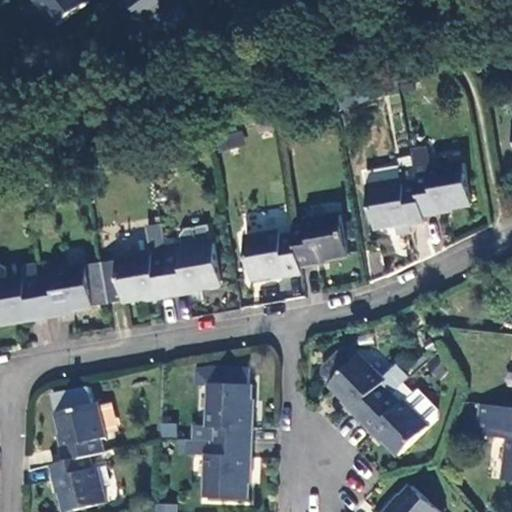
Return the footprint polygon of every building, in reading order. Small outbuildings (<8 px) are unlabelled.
[(38,0),(58,26),(90,1),(89,0),(38,0)] [(129,0),(149,26),(183,0),(129,0)] [(340,97),(343,110),(373,100),(369,87),(340,97)] [(411,226),(425,223),(424,216),(417,177),(415,165),(413,156),(399,158),(400,166),(401,169),(402,179),(368,187),(376,228),(397,224),(398,235),(412,233),(411,226)] [(431,175),(417,177),(424,216),(439,214),(438,211),(472,205),(465,163),(429,170),(431,175)] [(365,172),(368,187),(402,179),(401,169),(400,166),(365,172)] [(309,225),(295,227),(296,234),(301,267),(317,264),(317,262),(349,255),(342,214),(307,220),(309,225)] [(159,299),(175,296),(168,254),(163,223),(148,225),(153,253),(119,259),(125,301),(158,296),(159,299)] [(185,247),(212,243),(209,225),(187,229),(183,234),(185,247)] [(288,277),(303,274),(301,267),(296,234),(281,237),(280,232),(246,237),(253,280),(288,274),(288,277)] [(180,252),(168,254),(175,296),(188,294),(187,291),(224,285),(216,242),(212,243),(185,247),(180,248),(180,252)] [(32,321),(47,318),(40,276),(38,263),(25,266),(26,275),(11,278),(7,258),(2,255),(0,255),(0,322),(31,318),(32,321)] [(60,313),(110,305),(103,262),(51,271),(52,273),(40,276),(47,318),(61,316),(60,313)] [(353,411),(362,421),(391,393),(381,383),(385,380),(361,354),(353,361),(340,349),(322,365),(322,374),(355,408),(353,411)] [(194,440),(253,442),(254,410),(251,410),(252,385),(250,385),(251,369),(216,368),(215,384),(211,384),(210,426),(194,426),(194,440)] [(403,383),(391,393),(401,403),(404,400),(406,401),(414,394),(403,383)] [(401,403),(391,393),(362,421),(373,431),(375,429),(401,453),(438,417),(438,408),(418,389),(414,394),(406,401),(404,400),(401,403)] [(61,444),(65,461),(90,456),(105,451),(102,438),(106,436),(98,402),(57,412),(64,442),(61,444)] [(511,406),(480,403),(477,435),(510,439),(505,480),(511,480),(511,406)] [(253,442),(194,440),(189,440),(188,455),(209,455),(207,498),(248,500),(248,475),(252,475),(253,442)] [(95,469),(90,456),(65,461),(50,465),(56,483),(59,483),(66,511),(69,511),(108,503),(99,468),(95,469)] [(442,511),(413,485),(396,504),(395,503),(386,511),(442,511)]
